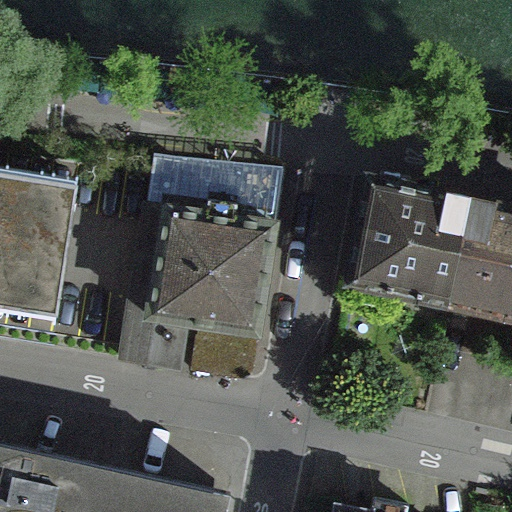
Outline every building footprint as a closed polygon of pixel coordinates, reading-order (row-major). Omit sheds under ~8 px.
[(157,154),(125,357),(184,366),(192,315),(256,325),(280,174),(218,164),(157,154)] [(0,291),(57,301),(78,171),(0,158),(0,291)] [(369,168),(346,281),(450,301),(473,189),(454,185),(369,168)] [(473,189),(450,301),(511,313),(511,196),(488,192),(473,189)] [(219,511),(227,476),(0,429),(0,511),(219,511)] [(335,511),(426,511),(412,509),(415,494),(377,486),(375,499),(339,492),(335,511)]
